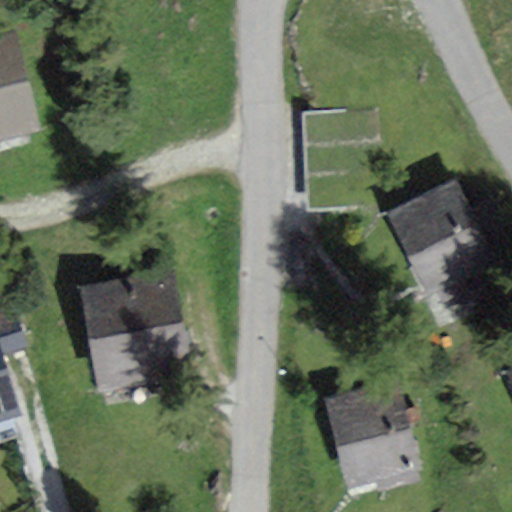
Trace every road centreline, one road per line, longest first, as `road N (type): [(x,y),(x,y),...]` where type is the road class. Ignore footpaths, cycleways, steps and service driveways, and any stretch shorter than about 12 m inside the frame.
road 1 (residential): [(268,0),(254,511)]
road 2 (residential): [(511,117),(441,0)]
